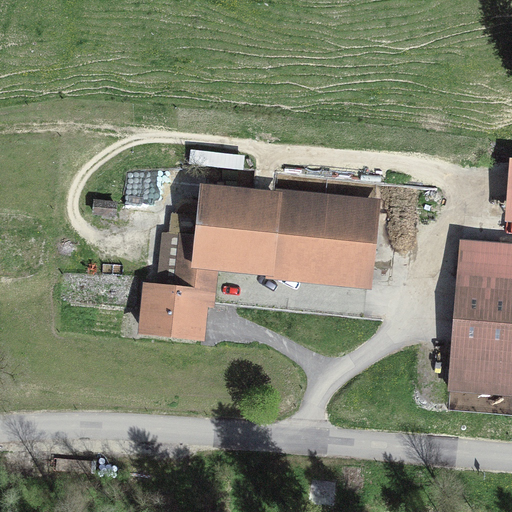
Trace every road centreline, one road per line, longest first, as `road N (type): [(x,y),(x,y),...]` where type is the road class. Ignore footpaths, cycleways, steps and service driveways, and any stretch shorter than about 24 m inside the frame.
road 1 (track): [(0,130),(121,133),(459,170),(456,218),(431,235),(413,316),(390,338),(327,365),(303,439)]
road 2 (unclassified): [(0,427),(114,422),(511,457)]
road 3 (track): [(225,289),(416,306)]
road 4 (track): [(323,373),(275,340),(214,325)]
